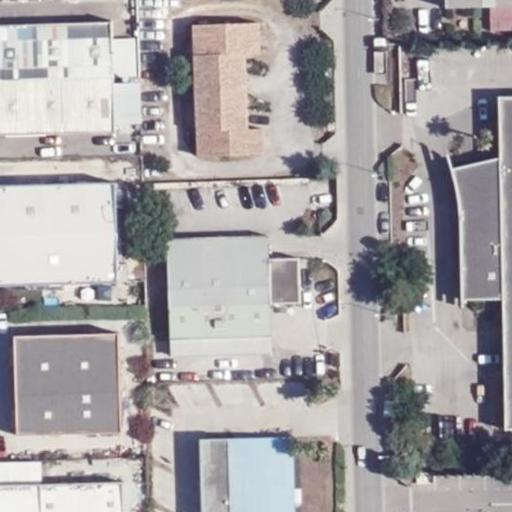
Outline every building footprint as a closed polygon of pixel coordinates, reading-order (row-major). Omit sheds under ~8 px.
[(511,0),(445,0),(446,9),(511,7),(511,0)] [(0,79),(115,77),(113,37),(113,22),(0,25),(0,79)] [(260,154),(259,128),(245,128),(245,48),(259,48),(258,23),(193,23),(194,155),(260,154)] [(113,37),(115,77),(139,76),(138,37),(113,37)] [(0,135),(116,132),(115,77),(0,79),(0,135)] [(511,430),(511,96),(498,97),(499,157),(452,169),(453,174),(457,186),(459,195),(460,206),(462,300),(502,299),(505,430),(511,430)] [(117,183),(0,186),(0,286),(120,283),(117,183)] [(274,355),(273,302),(303,301),(303,277),(302,256),(271,257),(270,234),(167,237),(171,358),(274,355)] [(123,434),(120,333),(15,336),(18,436),(123,434)] [(296,436),(202,438),(204,511),(297,511),(296,453),(296,436)] [(125,511),(125,482),(0,486),(0,511),(125,511)]
